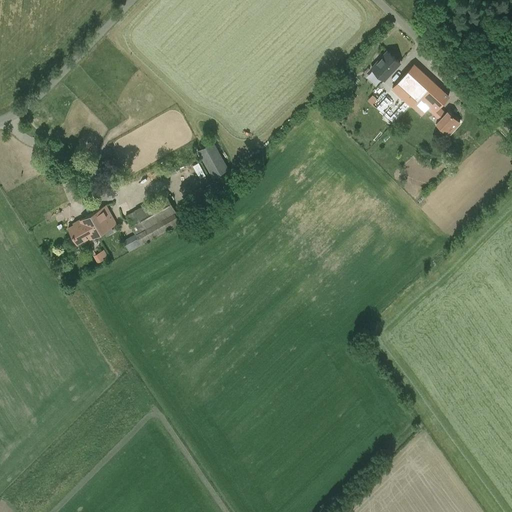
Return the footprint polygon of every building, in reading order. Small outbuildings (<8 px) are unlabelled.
[(387,51),(371,68),(384,80),(400,63),(387,51)] [(414,64),(392,87),(411,105),(432,81),(414,64)] [(439,87),(423,105),(427,109),(439,120),(446,112),(439,106),(449,96),(439,87)] [(381,111),(391,99),(382,92),(377,98),(372,93),(367,99),(381,111)] [(449,135),(460,123),(447,111),(446,112),(439,120),(436,123),(449,135)] [(229,168),(213,141),(197,150),(212,177),(229,168)] [(200,162),(193,164),(199,178),(206,175),(200,162)] [(142,245),(180,223),(175,214),(177,213),(166,193),(125,216),(142,245)] [(90,238),(116,224),(105,205),(84,217),(85,219),(68,228),(77,244),(89,237),(90,238)] [(122,239),(123,242),(136,237),(134,234),(122,239)] [(93,254),(98,262),(109,256),(104,248),(93,254)]
